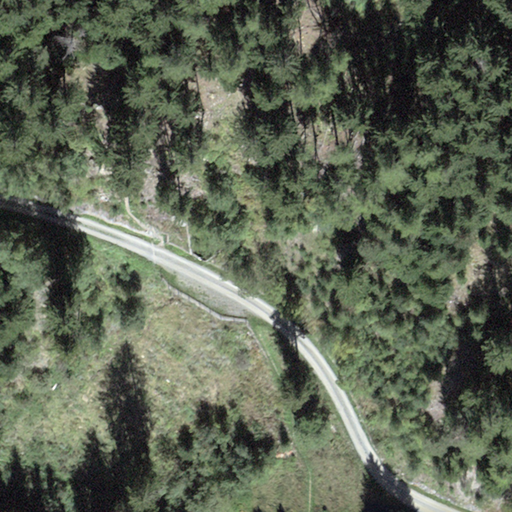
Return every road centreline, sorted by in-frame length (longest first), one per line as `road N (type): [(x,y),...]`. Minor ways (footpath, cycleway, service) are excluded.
road 1 (unclassified): [(455,511),(371,455),(324,365),(244,293)]
road 2 (unclassified): [(164,250),(0,203)]
